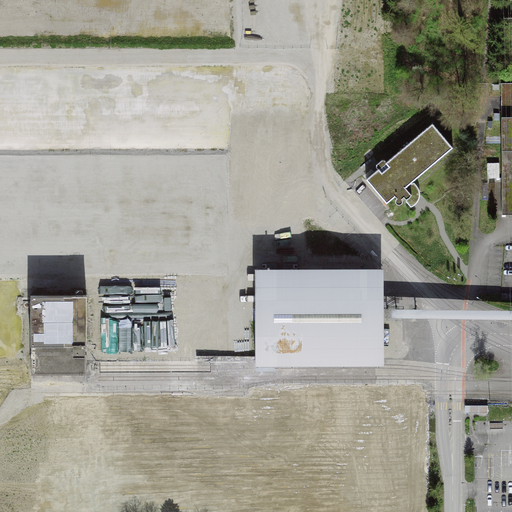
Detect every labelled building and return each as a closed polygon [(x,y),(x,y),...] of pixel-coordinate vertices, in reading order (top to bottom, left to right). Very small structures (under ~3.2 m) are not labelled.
[(502,215),(511,214),(511,85),(500,85),(502,215)] [(368,179),(388,203),(452,150),(432,126),(368,179)] [(253,358),(377,359),(378,316),(378,272),(253,271),(253,358)] [(511,309),(378,307),(378,316),(511,318),(511,309)] [(487,404),(468,404),(468,405),(468,414),(487,415),(487,404)]
